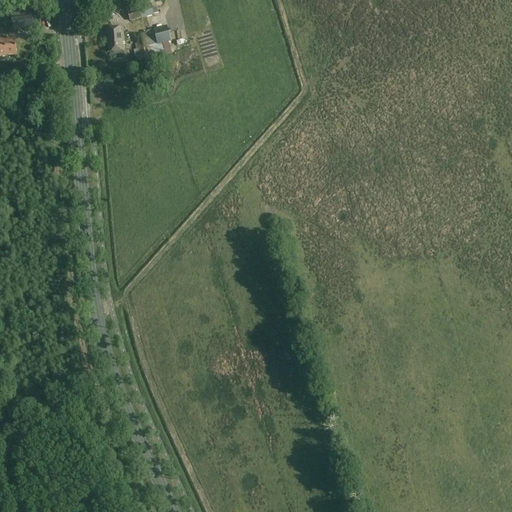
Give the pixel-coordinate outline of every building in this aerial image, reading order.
[(39,23),(38,17),(12,20),(13,30),(33,28),(33,24),(39,23)] [(125,51),(123,27),(105,29),(105,36),(108,35),(109,52),(115,52),(116,60),(124,59),(123,51),(125,51)] [(171,41),(169,33),(156,36),(158,44),(171,41)] [(145,55),(141,35),(135,36),(137,50),(135,50),(136,57),(145,55)] [(0,56),(7,56),(7,55),(16,54),(15,39),(5,40),(5,39),(0,39),(0,56)] [(99,307),(103,323),(108,321),(104,306),(99,307)]
